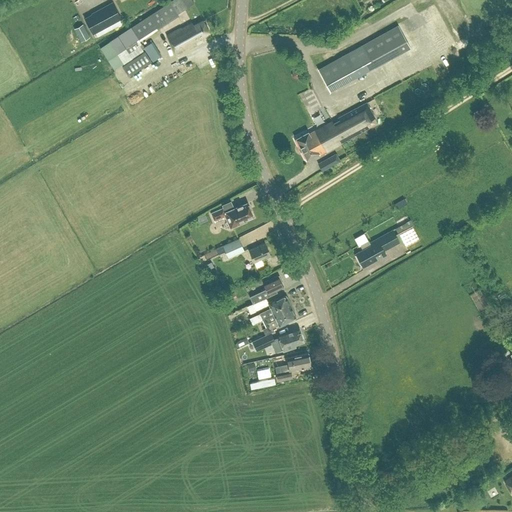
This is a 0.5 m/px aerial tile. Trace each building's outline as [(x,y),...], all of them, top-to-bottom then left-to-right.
[(182,0),(172,0),(130,26),(131,27),(109,41),(118,55),(179,16),(177,14),(187,7),(182,0)] [(92,14),(85,18),(93,33),(121,18),(112,2),(91,14),(92,14)] [(196,44),(194,41),(210,33),(203,20),(193,25),(191,22),(166,35),(177,55),(196,44)] [(82,24),(74,29),(80,41),(89,37),(82,24)] [(409,47),(398,25),(317,69),(329,91),(409,47)] [(153,41),(145,47),(154,60),(163,55),(153,41)] [(67,58),(76,54),(72,47),(63,51),(67,58)] [(131,74),(153,64),(147,53),(126,63),(131,74)] [(390,104),(386,106),(392,117),(396,114),(390,104)] [(355,128),(373,119),(367,108),(349,118),(347,113),(338,118),(339,120),(333,123),(332,121),(308,134),(307,132),(295,138),(306,159),(318,152),(319,154),(358,133),(355,128)] [(336,153),(318,162),(322,170),(340,160),(336,153)] [(397,201),(400,206),(407,202),(403,197),(397,201)] [(244,219),(252,215),(247,203),(224,212),(222,208),(211,213),(215,222),(226,217),(230,227),(245,221),(244,219)] [(360,244),(362,249),(355,253),(363,266),(385,254),(383,250),(399,242),(392,230),(369,242),(368,242),(368,240),(360,244)] [(237,239),(223,245),(228,257),(243,251),(237,239)] [(254,262),(270,255),(264,243),(249,249),(254,262)] [(253,303),(276,292),(275,290),(282,286),(280,282),(281,281),(279,276),(278,276),(277,275),(263,282),(266,288),(249,296),(253,303)] [(252,323),(262,319),(291,305),(287,296),(285,297),(285,296),(278,299),(277,298),(268,302),(270,307),(259,313),(250,318),(252,323)] [(295,314),(291,305),(262,319),(267,330),(278,325),(279,326),(288,321),(288,320),(295,317),(294,315),(295,314)] [(240,309),(231,313),(234,318),(242,313),(240,309)] [(275,351),(282,349),(283,351),(295,346),(294,344),(303,341),(302,339),(303,338),(302,334),(300,335),(298,329),(278,335),(279,338),(271,340),(275,351)] [(240,347),(249,343),(247,339),(238,343),(240,347)] [(289,369),(310,365),(308,352),(286,357),(288,364),(275,366),(278,380),(291,377),(290,370),(289,369)]
